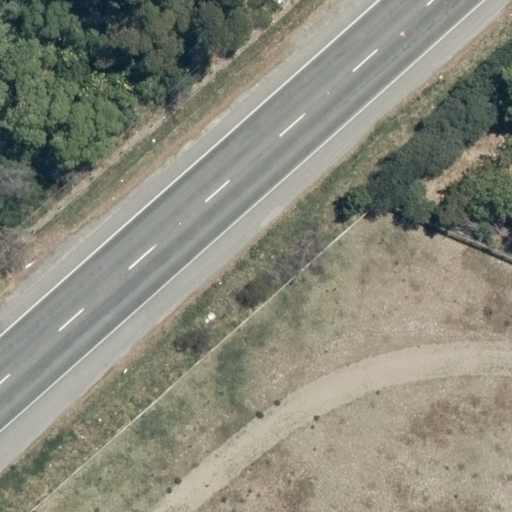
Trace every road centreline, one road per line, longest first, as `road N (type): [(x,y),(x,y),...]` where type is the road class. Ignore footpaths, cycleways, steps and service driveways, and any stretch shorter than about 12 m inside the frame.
road 1 (trunk): [(0,383),(430,0)]
road 2 (trunk): [(154,0),(0,137)]
